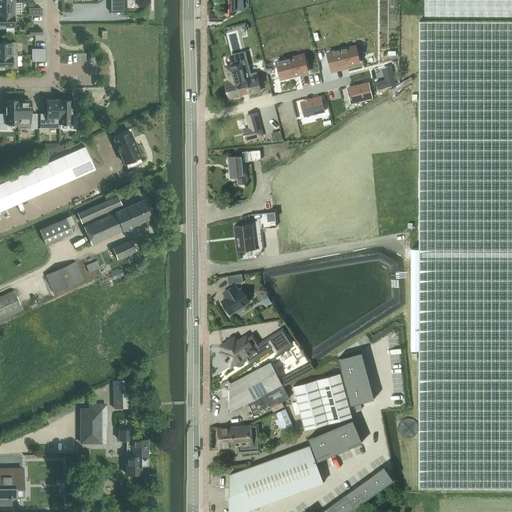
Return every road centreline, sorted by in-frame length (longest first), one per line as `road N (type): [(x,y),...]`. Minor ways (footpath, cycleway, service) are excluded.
road 1 (tertiary): [(190,115),(192,511)]
road 2 (residential): [(349,79),(190,115)]
road 3 (residential): [(0,82),(54,80),(52,0)]
